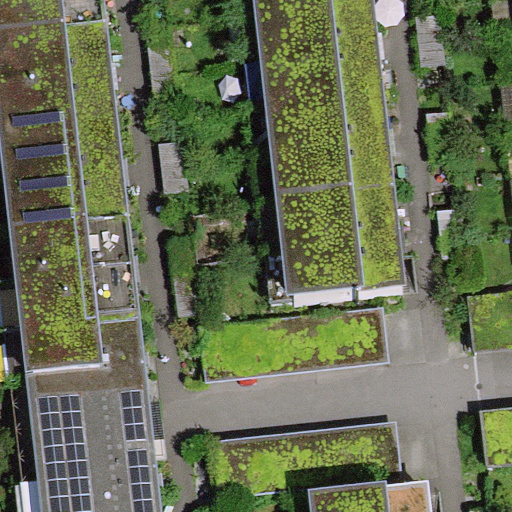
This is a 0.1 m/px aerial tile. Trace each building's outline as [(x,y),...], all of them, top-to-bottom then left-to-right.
[(0,0),(0,124),(42,511),(162,511),(160,486),(148,381),(141,319),(137,282),(129,209),(125,172),(118,108),(115,76),(107,8),(106,0),(0,0)] [(256,0),(287,293),(406,280),(403,251),(399,211),(393,155),(388,106),(383,59),(378,10),(377,0),(256,0)] [(511,293),(448,301),(453,351),(511,344),(511,293)] [(376,307),(198,327),(203,376),(382,357),(376,307)] [(511,395),(455,400),(460,450),(511,445),(511,395)] [(389,418),(211,433),(215,482),(394,468),(389,418)] [(437,474),(305,486),(307,511),(440,511),(440,504),(437,474)]
